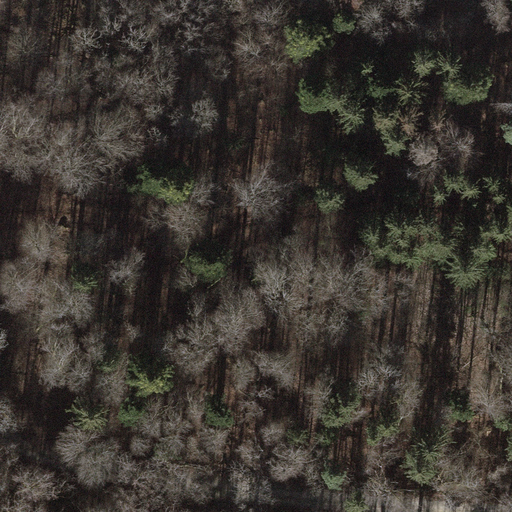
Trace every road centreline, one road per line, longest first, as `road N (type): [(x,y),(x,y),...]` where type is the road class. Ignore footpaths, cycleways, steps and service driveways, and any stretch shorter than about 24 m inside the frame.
road 1 (track): [(0,435),(88,467),(460,511)]
road 2 (track): [(511,208),(398,194),(248,210),(154,232)]
